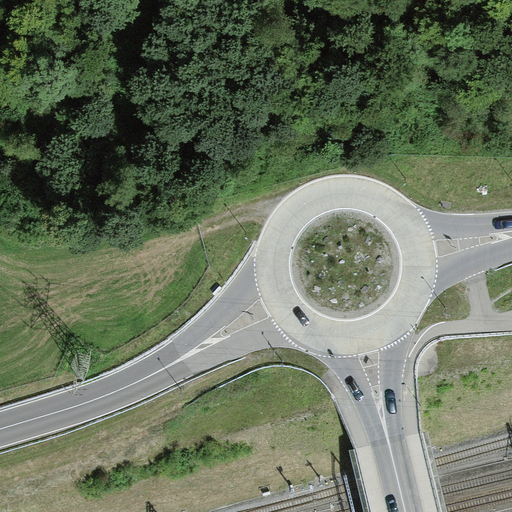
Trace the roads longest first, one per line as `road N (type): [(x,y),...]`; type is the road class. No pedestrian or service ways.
road 1 (primary): [(417,250),(409,228),(374,197),(328,193),(289,218),(272,261)]
road 2 (primary): [(161,369),(0,428)]
road 3 (primary): [(161,369),(252,337),(310,328)]
road 4 (primary): [(272,261),(161,369)]
